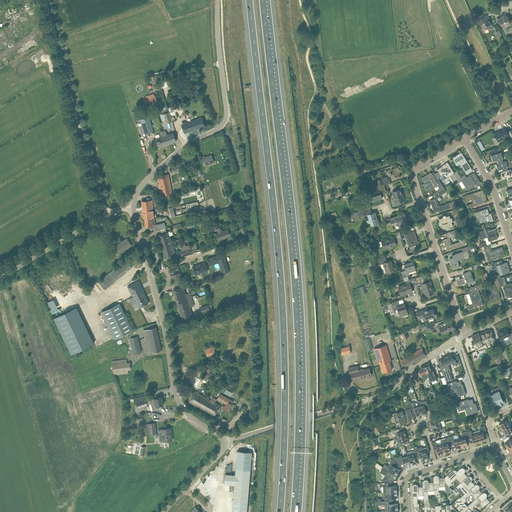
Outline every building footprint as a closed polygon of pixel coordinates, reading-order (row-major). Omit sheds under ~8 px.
[(22,13),(26,12),(24,8),(18,11),(18,12),(5,18),(7,23),(23,16),(22,13)] [(487,14),(483,17),(477,22),(483,29),(486,27),(488,29),(489,29),(490,29),(492,29),(493,28),(494,27),(491,23),(488,20),(487,20),(489,17),(487,14)] [(503,15),(497,20),(498,22),(500,22),(502,27),(503,27),(505,26),(508,30),(509,29),(511,27),(509,21),(509,20),(507,15),(503,17),(503,15)] [(466,73),(471,71),(467,63),(462,65),(466,73)] [(145,96),(146,99),(143,100),(145,105),(153,102),(151,94),(145,96)] [(153,131),(147,111),(138,114),(142,125),(145,133),(153,131)] [(163,114),(164,114),(161,115),(162,119),(165,118),(167,123),(171,121),(168,112),(163,114)] [(182,125),(185,133),(205,126),(202,118),(182,125)] [(496,136),(498,141),(508,135),(504,128),(494,134),(495,136),(494,136),(495,137),(496,136)] [(166,131),(163,132),(164,136),(166,136),(168,141),(168,144),(176,141),(175,139),(174,136),(173,133),(167,135),(166,131)] [(162,137),(156,139),(157,142),(158,147),(168,144),(168,141),(166,136),(164,136),(163,132),(160,133),(162,137)] [(461,162),(464,166),(462,167),(466,174),(468,173),(466,170),(471,168),(461,152),(459,154),(452,158),(455,162),(456,165),(461,162)] [(491,155),(493,161),(498,159),(499,162),(505,160),(506,160),(511,158),(511,154),(508,156),(507,152),(501,154),(501,152),(491,155)] [(206,157),(201,159),(203,163),(204,166),(207,165),(214,162),(214,161),(213,159),(211,155),(206,157)] [(496,163),(498,169),(503,168),(504,171),(510,169),(511,169),(510,164),(511,163),(510,159),(511,158),(506,160),(505,160),(499,162),(496,163)] [(444,164),(445,165),(437,169),(443,180),(453,173),(457,180),(459,179),(461,177),(457,171),(454,173),(447,162),(444,164)] [(175,171),(176,172),(181,168),(177,163),(171,168),(174,172),(175,171)] [(379,169),(374,171),(380,190),(381,193),(386,191),(386,192),(387,192),(379,169)] [(500,172),(502,178),(508,176),(509,179),(511,178),(511,170),(511,171),(510,169),(504,171),(500,172)] [(425,182),(423,183),(425,187),(432,183),(434,187),(437,184),(441,190),(443,188),(436,176),(434,178),(430,172),(427,175),(427,176),(423,178),(422,177),(422,178),(425,182)] [(462,181),(467,189),(476,184),(477,185),(480,183),(477,178),(477,179),(473,173),(462,181)] [(159,180),(159,183),(158,183),(162,200),(173,198),(169,178),(168,174),(157,177),(158,181),(159,180)] [(433,194),(434,199),(430,200),(434,213),(457,205),(455,201),(446,204),(439,207),(436,198),(446,192),(443,188),(441,190),(433,194)] [(393,206),(400,203),(399,202),(404,200),(400,189),(392,192),(395,199),(391,200),(393,206)] [(381,193),(380,190),(369,194),(371,201),(382,198),(380,193),(381,193)] [(471,199),(472,203),(469,205),(470,207),(481,204),(481,203),(487,201),(487,200),(486,200),(484,195),(485,195),(483,190),(478,191),(463,196),(465,202),(468,201),(468,200),(471,199)] [(153,213),(153,210),(153,205),(152,200),(142,201),(143,210),(143,218),(145,218),(146,227),(148,226),(151,226),(154,226),(155,226),(155,225),(154,216),(156,216),(156,213),(153,213)] [(173,207),(175,216),(187,213),(185,204),(173,207)] [(479,218),(480,223),(486,221),(487,222),(488,222),(493,220),(491,214),(489,214),(487,208),(475,212),(477,218),(479,218)] [(363,209),(361,210),(352,213),(355,221),(360,219),(360,217),(359,217),(365,215),(363,209)] [(370,214),(368,215),(370,219),(371,222),(372,225),(374,225),(379,223),(376,215),(375,212),(374,213),(370,214)] [(389,218),(391,221),(385,223),(388,232),(394,230),(392,225),(407,220),(405,213),(408,212),(407,212),(389,218)] [(202,217),(201,215),(196,217),(197,219),(192,221),(193,223),(196,222),(196,221),(197,221),(199,227),(205,225),(202,217)] [(442,230),(445,229),(447,228),(447,229),(450,228),(449,227),(453,226),(451,222),(452,221),(451,218),(450,218),(449,216),(446,217),(445,215),(443,216),(443,217),(439,219),(439,222),(438,222),(439,226),(441,225),(442,230)] [(222,231),(220,226),(217,228),(218,232),(216,233),(218,240),(230,235),(228,229),(222,231)] [(240,228),(244,238),(248,236),(247,233),(248,233),(247,230),(245,226),(240,228)] [(478,232),(481,239),(488,237),(489,241),(498,238),(497,235),(496,235),(494,229),(496,229),(496,228),(486,231),(485,228),(483,229),(483,230),(478,232)] [(406,233),(405,229),(399,231),(401,238),(402,239),(406,238),(408,246),(418,243),(414,231),(406,233)] [(447,238),(443,239),(446,251),(466,244),(464,236),(459,238),(460,241),(452,244),(449,237),(456,235),(454,230),(446,233),(447,238)] [(157,235),(163,258),(175,255),(170,235),(173,235),(172,231),(157,235)] [(399,231),(395,232),(396,236),(381,241),(382,244),(384,249),(389,247),(389,246),(395,244),(396,245),(395,241),(401,238),(399,231)] [(119,254),(131,246),(126,238),(114,247),(119,254)] [(490,244),(487,245),(484,246),(488,260),(504,255),(502,247),(492,250),(490,244)] [(466,247),(467,250),(469,255),(470,255),(469,249),(472,248),(473,252),(475,251),(474,248),(473,245),(466,247)] [(192,247),(181,250),(182,256),(194,253),(192,247)] [(467,250),(462,251),(457,253),(452,255),(453,258),(450,259),(451,262),(450,262),(452,269),(454,269),(457,268),(460,267),(457,260),(464,258),(464,257),(469,256),(469,255),(467,250)] [(344,251),(342,256),(352,259),(354,254),(344,251)] [(207,258),(209,266),(218,263),(222,273),(229,271),(226,262),(223,253),(207,258)] [(378,263),(383,261),(383,264),(387,275),(388,275),(391,275),(391,273),(391,271),(394,270),(391,260),(389,261),(387,262),(386,260),(385,260),(384,256),(379,258),(377,259),(378,263)] [(127,260),(98,281),(103,288),(132,267),(127,260)] [(487,265),(489,270),(499,267),(501,274),(511,271),(511,270),(510,271),(507,265),(508,264),(507,261),(502,263),(501,260),(487,265)] [(406,270),(401,272),(403,278),(407,276),(410,276),(408,272),(416,269),(413,261),(404,264),(404,266),(406,270)] [(192,266),(195,275),(208,271),(205,262),(192,266)] [(456,280),(458,280),(460,285),(473,280),(470,270),(472,270),(471,266),(457,271),(458,274),(463,273),(465,277),(460,279),(459,276),(455,277),(456,280)] [(181,277),(180,272),(171,275),(175,285),(182,283),(180,277),(181,277)] [(430,281),(425,283),(422,275),(415,278),(417,283),(421,282),(425,296),(430,294),(432,293),(433,293),(434,293),(434,292),(433,293),(430,285),(431,285),(430,281)] [(511,289),(511,282),(504,285),(501,277),(497,279),(498,281),(500,286),(503,285),(504,288),(503,288),(505,292),(506,297),(511,294),(511,291),(511,290),(511,289)] [(404,282),(406,281),(407,284),(398,287),(401,295),(405,294),(405,293),(408,292),(408,293),(412,291),(411,286),(416,285),(414,278),(409,280),(404,281),(404,282)] [(495,282),(488,285),(491,294),(486,295),(488,302),(501,298),(499,295),(498,296),(497,292),(501,291),(500,286),(498,281),(497,279),(494,280),(495,282)] [(139,281),(128,286),(133,297),(133,296),(139,308),(148,303),(144,293),(139,281)] [(467,309),(483,304),(482,302),(483,302),(482,301),(478,290),(481,289),(479,284),(471,287),(473,292),(469,293),(472,303),(466,305),(467,309)] [(186,297),(191,296),(190,292),(185,294),(183,287),(173,290),(177,304),(182,320),(187,318),(192,316),(189,307),(194,306),(192,299),(188,301),(187,300),(186,297)] [(50,312),(57,308),(52,299),(45,303),(50,312)] [(400,305),(399,301),(388,304),(387,305),(389,309),(389,311),(397,308),(400,316),(408,314),(407,310),(406,310),(404,303),(400,305)] [(114,339),(133,330),(119,302),(101,312),(114,339)] [(93,344),(77,306),(53,316),(69,354),(93,344)] [(136,328),(142,325),(132,306),(127,309),(136,328)] [(423,313),(421,313),(420,311),(417,312),(419,319),(424,317),(425,320),(435,316),(435,315),(434,315),(433,313),(434,313),(434,312),(433,309),(423,312),(423,313)] [(454,329),(450,320),(438,325),(440,329),(442,334),(454,329)] [(147,340),(148,344),(151,344),(152,349),(150,349),(151,352),(153,352),(161,350),(156,327),(151,328),(143,330),(146,341),(147,340)] [(506,328),(502,330),(502,331),(498,333),(501,339),(502,341),(504,340),(503,338),(509,335),(506,328)] [(491,329),(478,333),(472,335),(474,340),(477,348),(483,345),(485,344),(485,343),(495,339),(493,334),(491,329)] [(130,338),(133,354),(141,352),(140,347),(137,336),(130,338)] [(339,347),(341,354),(350,352),(349,345),(339,347)] [(391,360),(389,355),(386,345),(374,348),(377,359),(379,364),(380,364),(383,372),(392,369),(389,361),(391,360)] [(213,354),(211,347),(204,349),(207,356),(213,354)] [(426,355),(423,350),(422,348),(401,360),(405,367),(426,355)] [(454,359),(451,354),(440,359),(441,359),(443,364),(440,366),(443,375),(444,375),(446,381),(453,379),(450,372),(451,372),(449,365),(452,363),(451,361),(454,360),(454,359)] [(511,374),(511,370),(511,366),(508,367),(505,357),(500,358),(501,365),(505,377),(511,374)] [(112,364),(113,372),(128,370),(131,369),(130,362),(127,363),(112,364)] [(432,369),(430,364),(419,370),(421,374),(423,379),(428,377),(426,373),(432,369)] [(364,368),(359,369),(358,365),(348,368),(352,380),(371,375),(369,368),(364,369),(364,368)] [(432,369),(426,373),(428,377),(429,379),(429,378),(430,381),(437,378),(432,369)] [(205,370),(201,378),(204,380),(203,381),(206,383),(209,379),(207,379),(210,373),(205,370)] [(190,378),(189,381),(191,382),(189,384),(196,388),(201,380),(194,376),(192,379),(190,378)] [(452,382),(443,385),(446,393),(455,391),(457,397),(466,395),(462,384),(458,386),(456,381),(452,382)] [(492,393),(491,393),(491,394),(488,395),(493,406),(503,402),(500,396),(504,394),(502,387),(494,391),(495,392),(492,393)] [(195,391),(189,402),(205,410),(215,415),(220,405),(215,402),(216,399),(212,397),(210,400),(195,391)] [(226,403),(223,409),(229,411),(233,404),(231,403),(232,400),(220,394),(217,399),(226,403)] [(147,403),(144,395),(134,398),(137,406),(147,403)] [(150,400),(151,404),(153,410),(157,409),(158,409),(157,406),(163,404),(161,396),(154,398),(154,399),(150,400)] [(465,400),(456,403),(458,411),(468,408),(470,414),(478,412),(476,403),(470,404),(468,399),(465,400)] [(421,402),(422,404),(419,405),(422,415),(427,413),(425,407),(428,406),(426,400),(421,402)] [(410,406),(412,411),(415,410),(417,416),(422,415),(419,405),(416,406),(415,404),(410,406)] [(402,411),(393,414),(394,416),(396,423),(397,426),(406,423),(405,420),(408,419),(413,418),(411,413),(410,408),(405,410),(406,414),(404,415),(402,411)] [(440,415),(435,416),(436,420),(430,422),(431,427),(441,424),(440,421),(442,420),(441,416),(440,415)] [(509,419),(499,424),(499,425),(499,426),(501,430),(509,425),(508,422),(510,421),(509,419)] [(149,434),(156,434),(155,423),(148,423),(149,434)] [(433,432),(434,431),(439,430),(440,433),(445,431),(444,426),(442,427),(441,424),(431,427),(433,432)] [(479,429),(480,432),(477,433),(480,442),(484,441),(484,440),(486,440),(483,433),(486,432),(484,425),(480,427),(479,429)] [(504,434),(505,435),(511,431),(511,433),(511,427),(511,428),(509,425),(501,430),(503,434),(504,434)] [(170,428),(165,429),(161,429),(158,430),(160,442),(172,440),(171,434),(170,434),(169,432),(170,431),(170,428)] [(393,430),(391,431),(393,436),(396,435),(397,438),(407,435),(405,430),(398,432),(397,429),(393,430)] [(473,432),(471,432),(471,430),(467,431),(469,437),(472,437),(474,443),(475,443),(476,444),(480,442),(477,433),(474,434),(473,432)] [(466,438),(469,437),(467,431),(463,432),(462,433),(461,434),(462,438),(459,439),(462,446),(462,448),(467,447),(467,446),(468,445),(466,438)] [(396,442),(393,443),(395,448),(398,447),(403,445),(402,442),(408,440),(407,435),(397,438),(395,439),(396,442)] [(456,438),(454,438),(453,436),(449,437),(451,443),(454,442),(456,449),(458,449),(462,448),(459,439),(456,440),(456,438)] [(440,440),(441,442),(445,454),(449,452),(450,451),(448,444),(451,443),(449,437),(440,440)] [(436,448),(439,455),(440,454),(440,455),(445,454),(441,442),(438,442),(435,441),(431,442),(433,449),(436,448)] [(140,455),(144,456),(145,447),(137,446),(136,455),(140,455)] [(415,450),(407,452),(408,456),(410,465),(411,465),(413,464),(416,463),(414,458),(417,457),(415,451),(415,450)] [(426,450),(419,452),(418,450),(415,451),(417,457),(420,456),(422,461),(425,460),(426,460),(428,460),(428,459),(426,450)] [(248,503),(250,470),(252,452),(237,451),(236,469),(235,475),(234,485),(233,502),(231,511),(246,511),(248,503)] [(398,456),(399,458),(400,462),(403,461),(405,467),(408,466),(410,465),(408,456),(402,458),(401,455),(398,456)] [(399,458),(392,460),(388,466),(390,467),(388,470),(396,475),(397,474),(398,472),(399,470),(396,468),(398,465),(401,464),(400,462),(399,458)] [(396,475),(388,470),(383,467),(381,470),(381,473),(385,475),(393,480),(395,477),(396,475)] [(461,468),(460,468),(445,482),(449,486),(452,484),(451,483),(457,478),(461,482),(467,476),(464,473),(464,472),(465,472),(465,471),(465,470),(465,469),(464,469),(464,468),(463,468),(462,467),(461,468)] [(433,477),(433,478),(434,482),(434,491),(435,502),(437,502),(441,501),(440,492),(439,492),(439,487),(445,486),(445,482),(445,477),(439,478),(439,477),(439,476),(438,476),(438,475),(437,475),(436,475),(435,475),(434,475),(434,476),(433,477)] [(456,494),(459,492),(458,491),(464,486),(468,490),(475,485),(471,481),(472,480),(472,479),(472,478),(472,477),(471,477),(471,476),(470,476),(469,476),(468,476),(467,476),(461,482),(452,490),(456,494)] [(423,482),(423,486),(423,495),(424,506),(430,506),(430,498),(428,498),(428,491),(434,491),(434,482),(429,482),(428,482),(428,481),(428,480),(427,480),(426,479),(425,479),(424,480),(423,480),(423,481),(423,482)] [(381,483),(381,486),(383,486),(383,492),(387,492),(397,491),(397,489),(396,489),(396,486),(391,486),(391,483),(389,483),(384,483),(382,483),(381,483)] [(412,486),(412,487),(413,507),(419,507),(419,503),(418,503),(417,496),(423,495),(423,486),(418,487),(418,486),(417,485),(416,484),(415,484),(414,484),(413,484),(413,485),(412,485),(412,486)] [(475,484),(475,485),(468,490),(460,498),(464,502),(467,500),(466,499),(469,496),(473,501),(482,493),(479,489),(479,488),(479,487),(479,486),(479,485),(478,484),(477,484),(476,484),(475,484)] [(397,491),(387,492),(387,498),(385,498),(385,501),(392,501),(391,498),(397,497),(397,494),(397,492),(397,491)] [(482,492),(482,493),(473,501),(467,506),(471,511),(474,508),(473,507),(478,502),(483,507),(489,501),(486,497),(487,496),(487,495),(487,494),(486,493),(485,492),(484,492),(483,492),(482,492)] [(457,504),(458,503),(463,509),(459,511),(472,511),(471,511),(467,506),(464,502),(460,498),(459,497),(454,501),(457,504)] [(376,504),(377,505),(384,505),(385,506),(385,510),(398,509),(398,507),(397,507),(397,503),(392,504),(392,501),(385,501),(381,501),(376,502),(375,502),(375,505),(376,504)]
